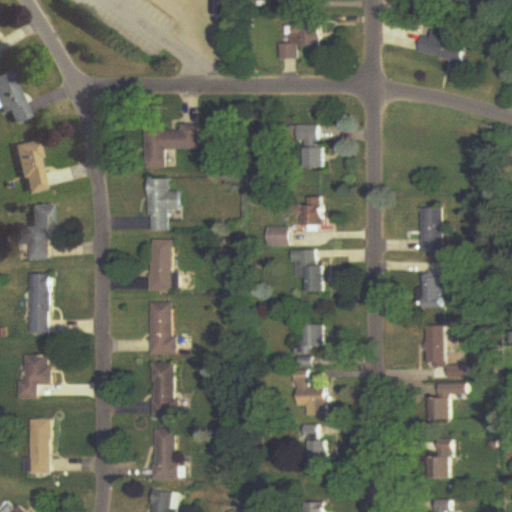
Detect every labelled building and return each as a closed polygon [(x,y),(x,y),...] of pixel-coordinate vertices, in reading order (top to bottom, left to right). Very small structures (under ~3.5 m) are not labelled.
[(323,0),(306,0),(306,9),(324,9),(323,0)] [(284,45),(284,61),(303,61),(303,49),(324,49),(325,23),(298,22),(298,45),(284,45)] [(423,55),(465,66),(471,43),(429,32),(423,55)] [(0,76),(0,109),(8,128),(31,118),(11,72),(0,76)] [(202,151),(202,126),(183,126),(183,132),(149,131),(149,170),(169,170),(169,151),(202,151)] [(327,149),(324,149),(324,128),(301,127),(301,144),(312,144),(312,170),(327,171),(327,149)] [(15,147),(25,195),(47,190),(37,142),(15,147)] [(185,193),(173,193),(173,181),(154,181),(154,233),(174,232),(174,212),(185,212),(185,193)] [(330,199),(307,199),(307,227),(330,227),(330,199)] [(54,261),(52,206),(31,207),(32,228),(22,229),(23,246),(34,245),(34,262),(54,261)] [(447,209),(426,209),(426,254),(447,254),(447,209)] [(292,247),(292,230),(274,230),(274,247),(292,247)] [(156,293),(178,293),(178,242),(156,242),(156,293)] [(328,265),(321,265),(320,251),(296,253),(297,279),(309,278),(310,295),(329,294),(328,265)] [(55,335),(55,276),(34,276),(34,335),(55,335)] [(446,310),(446,289),(453,289),(453,277),(427,277),(427,310),(446,310)] [(157,305),(157,350),(178,350),(178,305),(157,305)] [(330,349),(330,325),(306,325),(306,357),(317,357),(317,349),(330,349)] [(431,327),(431,369),(451,369),(451,327),(431,327)] [(23,383),(23,400),(42,400),(42,386),(55,386),(55,357),(29,357),(29,383),(23,383)] [(158,366),(158,419),(182,419),(182,366),(158,366)] [(300,409),(311,409),(311,418),(333,417),(332,389),(313,390),(313,372),(300,373),(300,409)] [(432,399),(432,423),(456,423),(456,384),(439,384),(439,399),(432,399)] [(56,475),(56,421),(34,421),(34,475),(56,475)] [(323,442),(323,428),(310,428),(310,472),(332,472),(332,442),(323,442)] [(159,431),(159,481),(182,481),(182,431),(159,431)] [(454,482),(454,448),(435,448),(435,482),(454,482)] [(182,511),(184,495),(159,492),(157,511),(182,511)] [(328,511),(328,503),(313,503),(313,511),(311,511),(328,511)]
